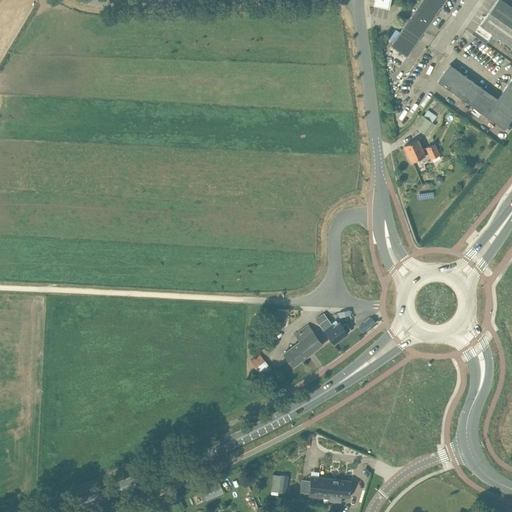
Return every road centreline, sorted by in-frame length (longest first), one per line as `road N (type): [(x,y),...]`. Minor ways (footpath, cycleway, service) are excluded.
road 1 (primary): [(68,511),(205,455),(349,376)]
road 2 (unclassified): [(381,209),(359,0)]
road 3 (unclassified): [(381,209),(336,227),(333,303)]
road 4 (unclassified): [(370,511),(411,468),(468,445)]
